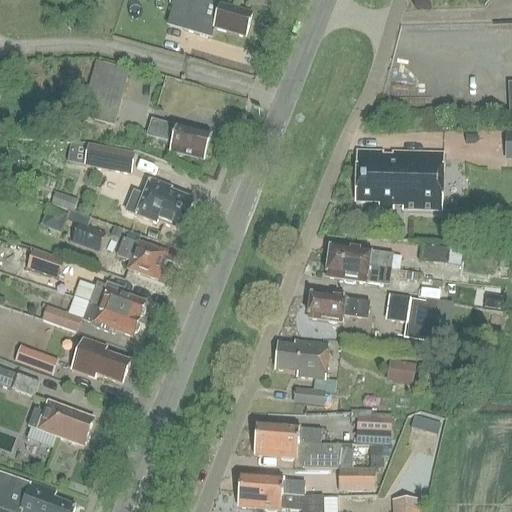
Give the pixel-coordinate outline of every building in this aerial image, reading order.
[(175,0),(169,25),(212,37),(214,31),(246,40),(252,17),(220,7),(220,8),(193,0),(175,0)] [(85,120),(85,121),(112,128),(124,84),(97,77),(90,100),(85,120)] [(77,96),(71,116),(84,120),(85,120),(90,100),(77,96)] [(0,134),(7,136),(9,120),(0,118),(0,134)] [(171,154),(204,163),(211,137),(178,128),(152,121),(148,137),(173,145),(171,154)] [(72,144),(68,165),(130,177),(134,156),(103,150),(72,144)] [(382,158),(382,154),(357,153),(355,205),(378,205),(378,211),(441,214),(443,156),(392,155),(392,159),(382,158)] [(134,195),(126,215),(158,227),(158,225),(181,234),(193,203),(170,194),(171,192),(150,183),(144,199),(134,195)] [(54,195),(51,206),(74,214),(78,202),(54,195)] [(80,227),(87,229),(90,221),(71,214),(68,223),(80,227)] [(99,255),(106,237),(80,227),(73,246),(99,255)] [(114,229),(110,239),(119,242),(122,232),(114,229)] [(150,231),(147,239),(156,243),(159,234),(150,231)] [(117,258),(131,263),(128,272),(157,282),(167,256),(138,245),(141,238),(130,233),(127,241),(124,240),(117,258)] [(423,246),(421,263),(448,266),(450,249),(423,246)] [(328,264),(391,273),(393,257),(371,254),(330,248),(328,264)] [(64,263),(33,252),(27,271),(57,281),(64,263)] [(499,257),(499,272),(508,272),(509,257),(499,257)] [(391,273),(328,264),(326,280),(367,285),(389,288),(391,273)] [(90,305),(139,322),(145,306),(121,297),(123,293),(108,288),(107,289),(97,286),(90,305)] [(343,319),(367,322),(370,304),(312,296),(308,321),(342,326),(343,319)] [(486,297),(484,310),(500,312),(502,300),(486,297)] [(391,299),(387,323),(407,326),(404,340),(431,344),(433,332),(451,334),(454,303),(436,301),(435,303),(418,300),(418,303),(391,299)] [(139,322),(90,305),(83,323),(93,327),(92,329),(107,335),(109,331),(133,340),(139,322)] [(48,309),(43,323),(75,334),(80,321),(48,309)] [(96,378),(122,388),(130,365),(106,356),(108,351),(83,342),(72,372),(95,381),(96,378)] [(337,383),(325,382),(329,347),(294,344),(294,348),(278,347),(275,372),(297,375),(297,379),(315,381),(314,392),(296,390),(294,405),(324,408),(325,393),(336,395),(337,383)] [(21,347),(15,364),(53,378),(59,362),(21,347)] [(395,364),(391,385),(412,389),(416,368),(395,364)] [(0,365),(0,386),(12,391),(24,395),(31,376),(0,365)] [(28,430),(37,433),(83,450),(85,444),(88,444),(91,438),(89,435),(94,422),(48,405),(44,414),(35,411),(28,430)] [(357,433),(389,434),(390,421),(357,419),(357,433)] [(414,419),(411,431),(422,434),(425,422),(414,419)] [(256,442),(320,447),(322,433),(299,431),(299,430),(258,426),(256,442)] [(389,434),(357,433),(356,446),(388,448),(389,434)] [(320,447),(256,442),(255,458),(281,460),(283,462),(291,463),(293,461),(296,461),(297,460),(305,459),(305,471),(339,471),(341,448),(320,447)] [(370,449),(370,472),(375,472),(384,472),(384,449),(370,449)] [(370,472),(339,471),(339,493),(375,493),(375,472),(370,472)] [(0,511),(0,510),(3,503),(21,510),(20,511),(74,511),(76,509),(55,501),(57,495),(31,485),(31,486),(0,474),(0,511)] [(241,478),(240,494),(304,499),(305,484),(283,483),(283,481),(280,481),(278,479),(270,479),(267,480),(241,478)] [(304,499),(240,494),(239,510),(263,511),(280,511),(323,511),(323,498),(304,499)] [(346,511),(347,495),(328,496),(328,511),(346,511)] [(419,511),(419,502),(395,502),(394,511),(419,511)]
